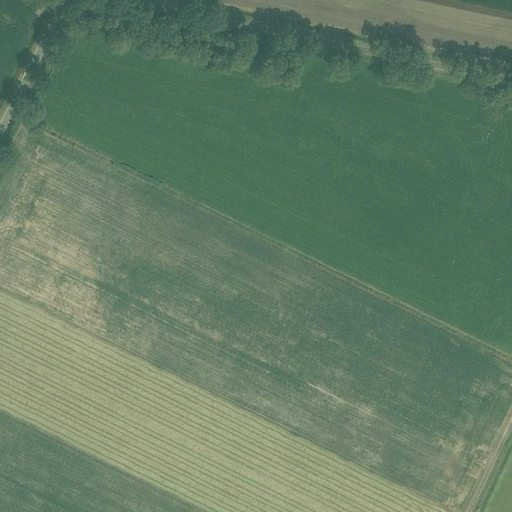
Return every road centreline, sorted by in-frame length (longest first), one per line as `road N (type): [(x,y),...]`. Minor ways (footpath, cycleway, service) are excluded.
road 1 (unclassified): [(511,82),(147,0)]
road 2 (unclassified): [(0,135),(64,0)]
